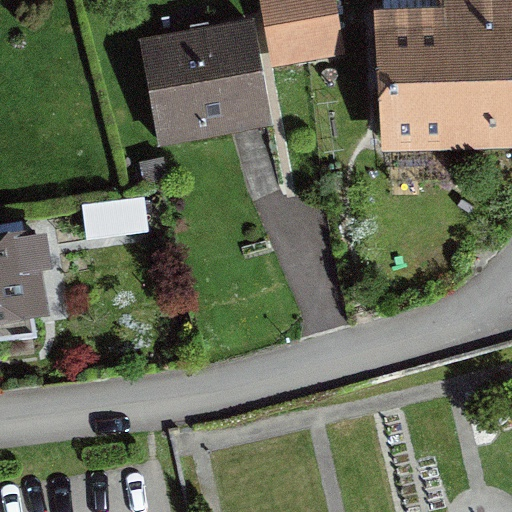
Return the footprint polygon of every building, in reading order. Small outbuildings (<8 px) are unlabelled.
[(340,53),(329,0),(265,0),(278,64),(294,61),(318,57),(340,53)] [(399,35),(384,36),(387,145),(511,142),(511,0),(442,0),(443,22),(398,23),(399,35)] [(208,34),(142,45),(160,147),(269,127),(250,26),(208,34)] [(168,181),(165,160),(139,163),(141,184),(168,181)] [(149,237),(145,199),(82,207),(87,244),(149,237)] [(22,223),(0,226),(0,343),(38,340),(32,312),(37,311),(30,266),(45,262),(41,239),(25,242),(22,223)]
